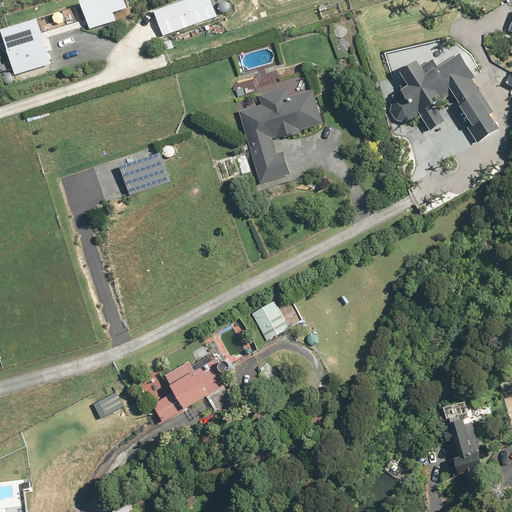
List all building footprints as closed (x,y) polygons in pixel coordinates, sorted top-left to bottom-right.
[(83,0),(79,2),(90,30),(116,20),(113,11),(128,5),(126,0),(83,0)] [(182,0),(153,11),(163,36),(216,16),(209,0),(182,0)] [(2,30),(15,74),(49,63),(36,20),(2,30)] [(477,78),(462,53),(439,67),(435,61),(425,68),(420,60),(403,71),(411,84),(392,96),(401,110),(396,113),(404,126),(450,97),(480,143),(504,128),(474,80),(477,78)] [(264,104),(240,111),(263,185),(292,176),(284,152),(277,155),(272,140),(325,123),(315,89),(293,95),(290,86),(261,95),(264,104)] [(170,184),(161,154),(121,166),(130,196),(170,184)] [(292,330),(276,301),(253,314),(269,342),(292,330)] [(204,357),(193,364),(192,362),(167,377),(177,393),(154,407),(165,424),(211,396),(219,410),(240,398),(216,359),(208,363),(204,357)] [(103,419),(126,406),(118,392),(95,404),(103,419)] [(486,467),(473,419),(459,423),(469,458),(457,461),(460,474),(486,467)] [(127,492),(107,504),(111,511),(135,511),(138,511),(127,492)]
